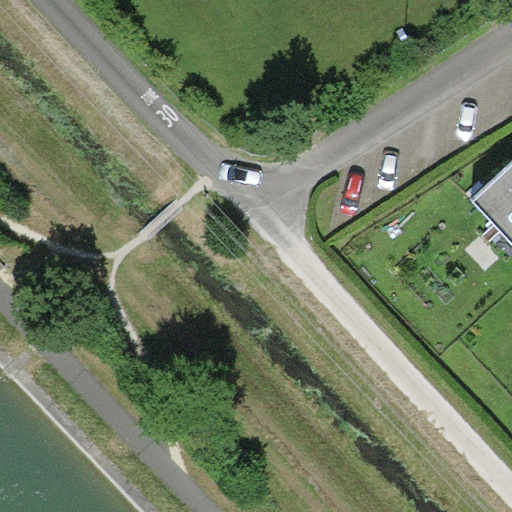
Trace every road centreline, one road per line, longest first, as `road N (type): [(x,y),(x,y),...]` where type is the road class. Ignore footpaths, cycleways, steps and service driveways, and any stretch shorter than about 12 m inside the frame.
road 1 (track): [(511,482),(302,257),(268,192),(178,132),(52,0)]
road 2 (residential): [(511,34),(268,192)]
